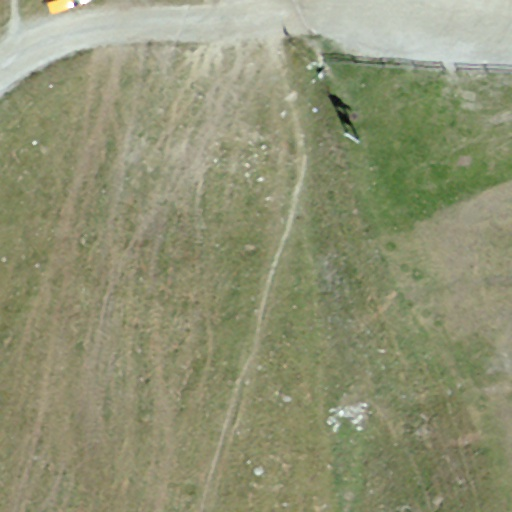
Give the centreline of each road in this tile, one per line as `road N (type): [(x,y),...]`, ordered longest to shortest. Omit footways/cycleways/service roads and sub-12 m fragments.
road 1 (track): [(0,63),(47,37),(112,22),(332,10)]
road 2 (track): [(332,10),(511,25)]
